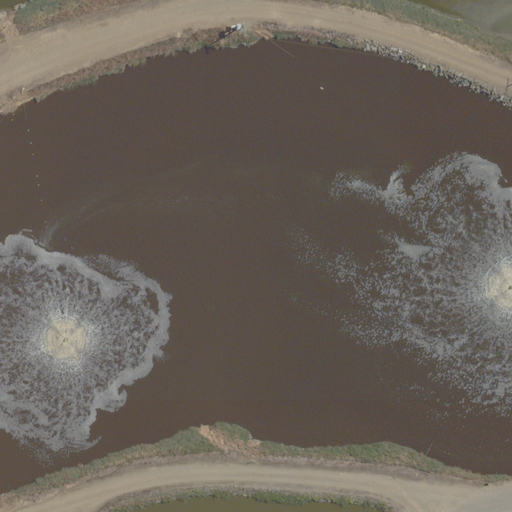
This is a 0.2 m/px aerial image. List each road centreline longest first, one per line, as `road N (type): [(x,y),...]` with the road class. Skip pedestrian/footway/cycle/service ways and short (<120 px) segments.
road 1 (track): [(0,76),(117,25),(236,2),(365,27),(511,79)]
road 2 (track): [(77,511),(126,481),(260,469),(384,480),(459,511)]
